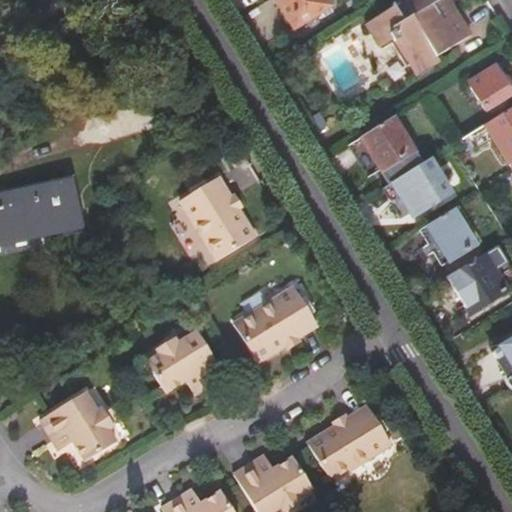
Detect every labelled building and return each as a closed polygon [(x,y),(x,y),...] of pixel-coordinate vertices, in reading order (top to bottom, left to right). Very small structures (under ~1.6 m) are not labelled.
[(87,0),(100,16),(121,0),(87,0)] [(330,6),(326,0),(276,0),(294,29),(330,6)] [(471,37),(456,14),(448,19),(437,1),(436,0),(403,0),(393,6),(394,8),(365,26),(378,46),(392,37),(416,75),(439,61),(438,58),(471,37)] [(448,19),(456,14),(447,0),(439,0),(437,1),(448,19)] [(469,83),(486,111),(511,96),(511,94),(495,67),(469,83)] [(511,108),(485,126),(493,139),(511,169),(511,108)] [(413,152),(394,120),(362,140),(381,172),(413,152)] [(485,126),(462,140),(470,152),(493,139),(485,126)] [(413,152),(381,172),(389,185),(392,183),(421,165),(413,152)] [(450,194),(430,159),(421,165),(392,183),(413,217),(450,194)] [(197,231),(231,202),(230,200),(218,179),(180,203),(197,231)] [(0,245),(83,229),(72,181),(0,196),(0,245)] [(244,209),(237,198),(231,202),(237,213),(244,209)] [(237,213),(231,202),(197,231),(217,262),(254,239),(237,213)] [(473,247),(452,211),(427,226),(449,262),(473,247)] [(485,254),(448,278),(469,314),(507,290),(485,254)] [(256,363),(282,346),(285,345),(284,343),(293,337),(294,339),(296,338),(315,326),(292,289),(254,313),(233,326),(256,363)] [(195,384),(200,390),(223,377),(195,332),(176,344),(170,341),(159,347),(160,354),(146,363),(165,393),(184,382),(188,389),(195,384)] [(511,385),(511,332),(498,341),(507,357),(498,362),(511,385)] [(285,345),(282,346),(286,351),(299,343),(296,338),(294,339),(293,337),(284,343),(285,345)] [(192,394),(200,390),(195,384),(188,389),(192,394)] [(59,439),(64,446),(72,442),(83,460),(114,441),(107,430),(110,423),(105,414),(97,411),(85,393),(39,420),(53,442),(59,439)] [(362,408),(343,419),(341,420),(343,422),(333,427),(332,426),(329,427),(303,443),(324,481),(385,445),(362,408)] [(341,420),(343,419),(340,414),(326,421),(329,427),(332,426),(333,427),(343,422),(341,420)] [(58,450),(64,446),(59,439),(53,442),(58,450)] [(254,466),(251,461),(229,474),(250,511),(265,511),(274,507),(292,495),(305,487),(287,457),(267,469),(262,461),(254,466)] [(258,457),(251,461),(254,466),(262,461),(258,457)] [(186,488),(179,493),(184,498),(190,494),(186,488)] [(184,498),(179,493),(157,506),(160,511),(227,511),(216,491),(196,502),(190,494),(184,498)] [(292,495),(274,507),(281,509),(291,503),(292,495)]
